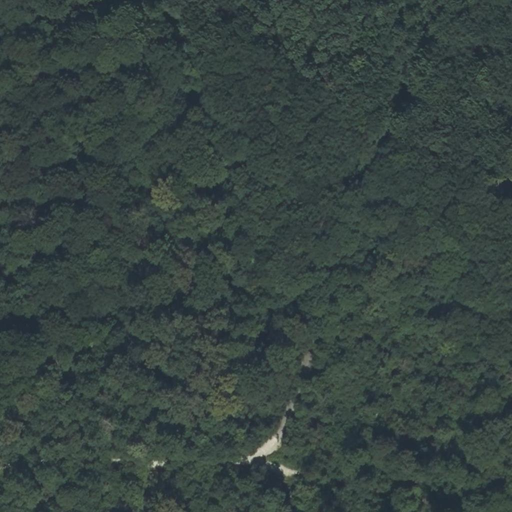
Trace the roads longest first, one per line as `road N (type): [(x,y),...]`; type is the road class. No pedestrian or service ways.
road 1 (track): [(438,0),(283,437),(267,461)]
road 2 (track): [(457,511),(267,461)]
road 3 (track): [(155,465),(68,458),(0,469)]
